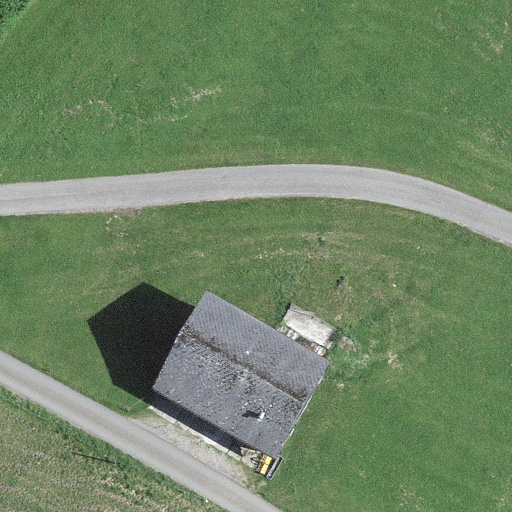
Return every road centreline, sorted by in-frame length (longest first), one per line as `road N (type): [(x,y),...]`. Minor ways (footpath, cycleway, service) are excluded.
road 1 (unclassified): [(0,204),(292,181),(427,199),(511,234)]
road 2 (unclassified): [(0,372),(249,511)]
